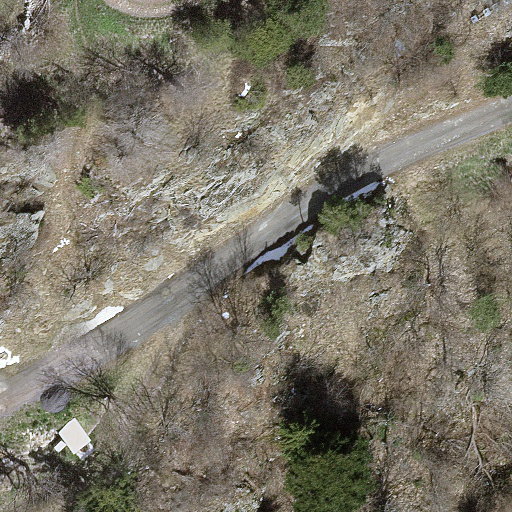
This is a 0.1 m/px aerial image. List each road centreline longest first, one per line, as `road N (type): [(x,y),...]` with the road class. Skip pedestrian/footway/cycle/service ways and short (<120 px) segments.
road 1 (track): [(139,317),(362,174),(511,114)]
road 2 (track): [(0,402),(139,317)]
